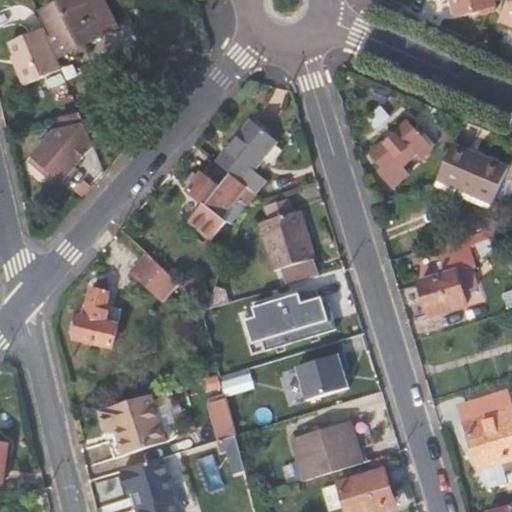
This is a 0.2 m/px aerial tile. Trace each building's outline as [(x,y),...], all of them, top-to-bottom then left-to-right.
[(119,29),(105,0),(80,0),(85,8),(71,15),(65,1),(44,12),(52,33),(50,34),(59,58),(119,29)] [(80,0),(67,0),(65,1),(71,15),(85,8),(80,0)] [(453,0),(457,10),(495,0),(453,0)] [(511,0),(507,0),(500,16),(511,20),(511,0)] [(511,20),(500,16),(498,21),(511,26),(511,20)] [(27,85),(64,70),(62,65),(59,58),(50,34),(47,28),(10,43),(27,85)] [(95,149),(84,121),(83,119),(80,111),(57,118),(62,129),(54,133),(32,157),(53,175),(65,187),(79,171),(78,167),(95,149)] [(216,161),(246,187),(253,193),(265,180),(254,171),(264,159),(272,165),(283,152),(275,146),(277,144),(250,120),(216,161)] [(395,190),(410,176),(403,168),(419,152),(423,157),(433,149),(408,121),(372,154),(384,168),(379,172),(395,190)] [(435,184),(492,207),(494,204),(493,203),(507,169),(454,145),(437,184),(435,184)] [(48,180),(53,175),(32,157),(27,161),(48,180)] [(209,240),(224,222),(219,218),(238,197),(244,189),(212,161),(187,190),(202,203),(187,221),(209,240)] [(247,205),(255,195),(253,193),(246,187),(244,189),(238,197),(247,205)] [(264,208),(268,222),(294,214),(289,200),(264,208)] [(286,269),(291,284),(317,276),(313,261),(316,260),(301,212),(294,214),(268,222),(261,225),(276,273),(286,269)] [(488,217),(482,232),(494,246),(499,241),(495,237),(500,223),(488,217)] [(476,265),(496,248),(494,246),(482,232),(468,237),(435,247),(443,274),(418,282),(430,319),(468,307),(458,271),(476,265)] [(180,283),(149,254),(131,273),(162,302),(180,283)] [(187,276),(180,283),(195,298),(203,289),(187,276)] [(86,317),(83,316),(76,341),(113,350),(124,311),(108,308),(112,292),(93,287),(86,317)] [(511,290),(503,293),(508,308),(511,306),(511,290)] [(219,294),(214,291),(208,310),(222,305),(219,294)] [(277,302),(265,306),(269,317),(280,314),(277,302)] [(254,388),(294,375),(288,354),(293,353),(283,322),(280,314),(269,317),(265,306),(241,314),(244,325),(234,328),(254,388)] [(299,373),(293,353),(288,354),(294,375),(299,373)] [(482,469),(502,463),(511,460),(511,404),(507,390),(460,405),(465,420),(463,421),(479,470),(482,469)] [(165,442),(151,395),(100,411),(107,432),(116,429),(125,455),(165,442)] [(225,395),(207,400),(209,405),(226,399),(225,395)] [(236,437),(226,399),(209,405),(220,441),(236,437)] [(291,440),(305,482),(339,472),(364,465),(351,422),(291,440)] [(125,455),(116,429),(107,432),(115,458),(125,455)] [(228,450),(230,458),(241,454),(236,437),(220,441),(218,442),(221,453),(228,450)] [(10,446),(0,444),(0,483),(4,484),(10,446)] [(241,454),(230,458),(235,475),(246,472),(241,454)] [(165,458),(124,471),(130,493),(136,492),(141,509),(139,509),(140,511),(180,511),(176,499),(178,498),(165,458)] [(508,483),(502,463),(482,469),(489,490),(508,483)] [(379,511),(398,506),(386,468),(338,483),(347,511),(379,511)]
